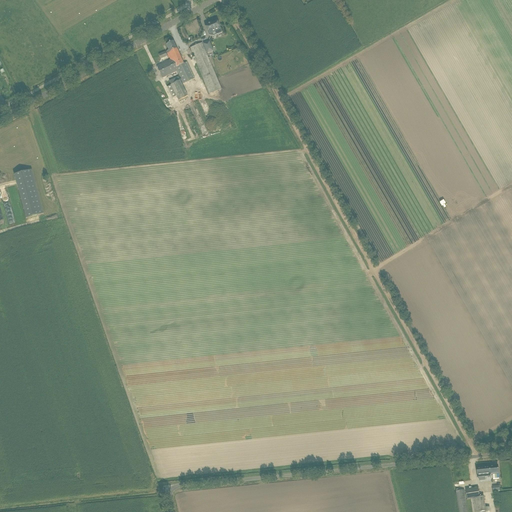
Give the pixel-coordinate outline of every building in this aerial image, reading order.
[(211,23),(205,26),(208,34),(215,32),(217,36),(222,33),(217,21),(211,24),(211,23)] [(181,55),(173,59),(180,75),(180,74),(187,72),(188,72),(181,55)] [(168,57),(151,65),(152,65),(153,67),(154,69),(155,72),(154,72),(171,65),(169,63),(170,62),(169,60),(167,58),(168,58),(168,57)] [(31,170),(14,175),(26,219),(43,214),(31,170)] [(489,467),(476,468),(477,478),(490,476),(490,475),(492,474),(498,474),(498,473),(498,471),(498,466),(489,467)] [(484,497),(480,498),(479,493),(478,488),(465,490),(467,500),(470,499),(472,511),(485,511),(486,511),(490,511),(490,507),(486,508),(484,497)] [(456,491),(457,496),(459,511),(467,511),(464,490),(456,491)]
